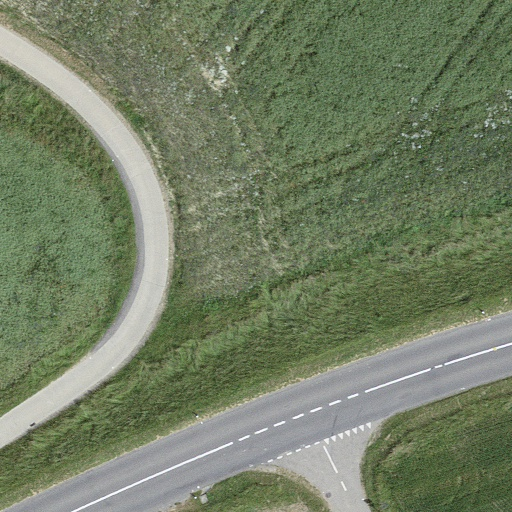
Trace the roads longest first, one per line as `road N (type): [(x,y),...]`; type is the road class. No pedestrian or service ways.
road 1 (residential): [(0,41),(80,98),(134,154),(157,224),(151,289),(118,348),(0,432)]
road 2 (tertiary): [(67,511),(301,411),(511,344)]
